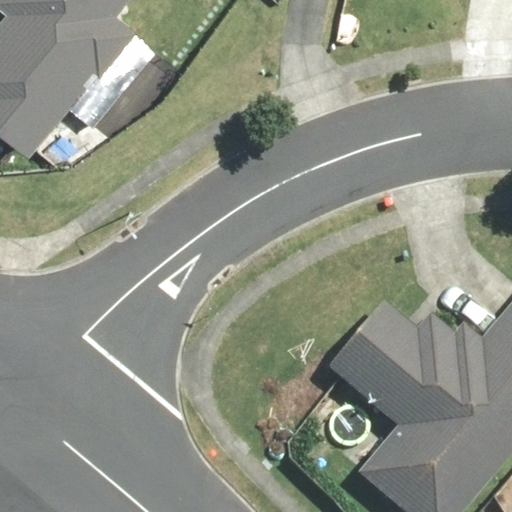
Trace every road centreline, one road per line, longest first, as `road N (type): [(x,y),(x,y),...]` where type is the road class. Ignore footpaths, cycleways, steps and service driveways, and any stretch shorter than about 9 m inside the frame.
road 1 (residential): [(31,416),(98,319),(186,235),(389,146),(511,125)]
road 2 (residential): [(147,511),(31,416)]
